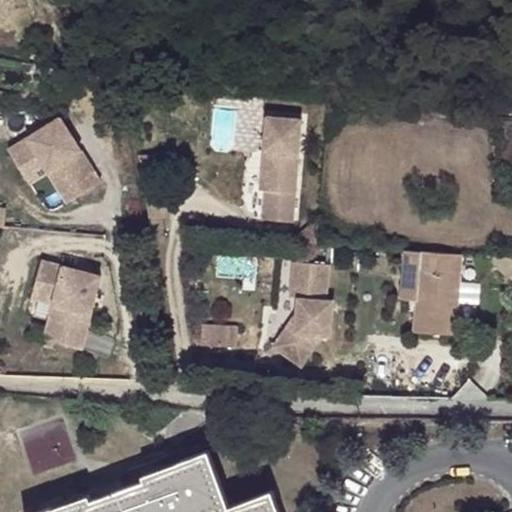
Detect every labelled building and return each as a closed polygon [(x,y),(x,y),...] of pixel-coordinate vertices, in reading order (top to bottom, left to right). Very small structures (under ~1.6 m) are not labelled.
[(304,119),(268,116),(261,191),(265,191),(262,218),(295,221),(304,119)] [(57,136),(1,160),(13,188),(33,179),(36,186),(48,181),(54,195),(49,197),(58,217),(87,204),(57,136)] [(33,179),(13,188),(16,195),(36,186),(33,179)] [(48,181),(36,186),(51,220),(58,217),(49,197),(54,195),(48,181)] [(463,254),(405,249),(401,298),(417,298),(419,269),(461,272),(463,254)] [(41,260),(34,289),(55,294),(53,302),(65,305),(62,320),(57,319),(51,340),(81,348),(100,275),(41,260)] [(330,264),(297,262),(291,325),(274,347),(302,367),(323,337),(332,337),(334,299),(328,299),(330,264)] [(419,269),(417,298),(414,331),(457,334),(461,272),(419,269)] [(34,289),(32,297),(53,302),(55,294),(34,289)] [(65,305),(53,302),(44,338),(51,340),(57,319),(62,320),(65,305)] [(237,327),(203,326),(202,344),(236,345),(237,327)] [(209,511),(217,509),(217,511),(281,511),(273,489),(230,504),(209,449),(181,459),(185,468),(174,472),(171,463),(156,468),(159,478),(149,481),(148,478),(93,498),(95,502),(84,505),(81,496),(65,502),(68,511),(64,511),(56,511),(55,505),(37,511),(209,511)] [(185,468),(181,459),(171,463),(174,472),(185,468)] [(159,478),(156,468),(146,472),(148,478),(149,481),(159,478)] [(95,502),(93,498),(91,492),(81,496),(84,505),(95,502)] [(65,502),(55,505),(56,511),(64,511),(68,511),(65,502)]
